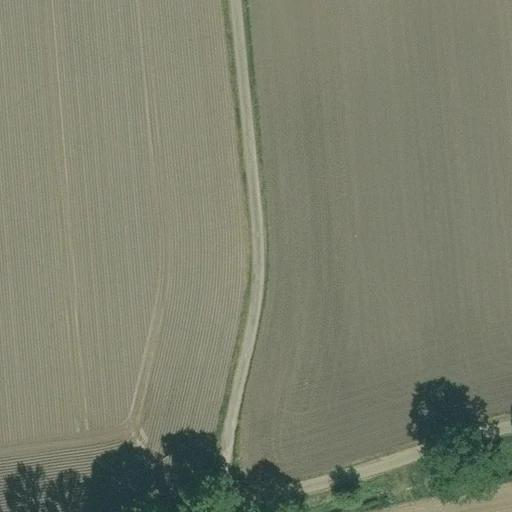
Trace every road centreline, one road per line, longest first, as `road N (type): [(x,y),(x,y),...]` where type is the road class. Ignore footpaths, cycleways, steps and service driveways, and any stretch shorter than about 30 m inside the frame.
road 1 (residential): [(233,0),(253,286),(209,508)]
road 2 (residential): [(209,508),(511,424)]
